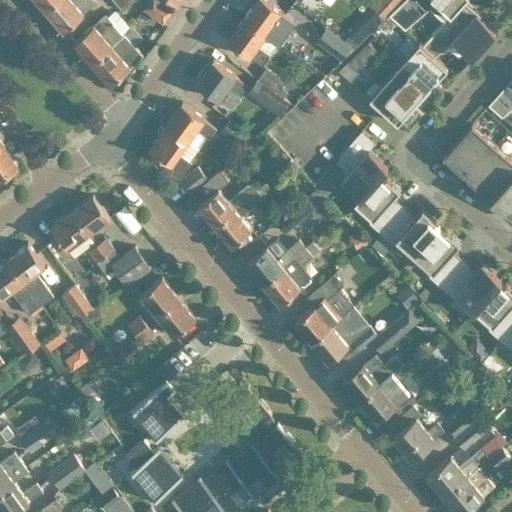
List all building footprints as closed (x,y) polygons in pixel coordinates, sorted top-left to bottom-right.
[(64,29),(79,16),(96,1),(95,0),(54,0),(46,8),(64,29)] [(132,0),(114,0),(123,9),(132,0)] [(148,9),(164,21),(173,9),(161,0),(149,0),(145,7),(148,9)] [(296,19),(277,5),(270,0),(256,0),(244,16),(266,32),(279,41),(296,19)] [(377,0),(372,6),(376,10),(384,17),(399,0),(377,0)] [(402,0),(390,13),(399,21),(398,21),(406,28),(431,6),(445,19),(462,0),(402,0)] [(424,43),(436,54),(455,39),(472,54),(494,30),(489,25),(491,23),(465,0),(462,0),(445,19),(424,43)] [(124,33),(124,34),(130,25),(116,8),(108,14),(106,12),(74,40),(93,62),(124,33)] [(376,10),(367,19),(374,27),(378,23),(385,17),(384,17),(376,10)] [(398,21),(399,21),(390,13),(385,17),(378,23),(387,32),(398,21)] [(244,16),(228,39),(244,50),(263,64),(271,54),(257,44),(266,32),(244,16)] [(327,26),(317,39),(342,58),(354,47),(327,26)] [(134,45),(124,34),(124,33),(93,62),(111,82),(142,55),(134,45)] [(436,54),(424,43),(420,40),(403,58),(429,81),(433,77),(436,79),(448,65),(436,54)] [(369,41),(358,50),(367,59),(377,49),(369,41)] [(348,60),(356,69),(367,59),(358,50),(348,60)] [(197,81),(213,93),(219,97),(230,105),(238,93),(240,94),(248,83),(214,58),(205,71),(201,70),(197,75),(199,79),(197,81)] [(432,83),(429,81),(403,58),(386,77),(415,103),(432,83)] [(284,79),(266,66),(257,78),(276,92),(276,91),(284,79)] [(511,76),(489,103),(502,115),(511,106),(511,76)] [(415,103),(386,77),(370,95),(398,121),(411,107),(415,103)] [(276,91),(276,92),(257,78),(248,91),(267,105),(279,114),(289,100),(276,91)] [(188,139),(199,148),(207,136),(208,137),(217,126),(199,112),(183,101),(166,124),(188,139)] [(241,144),(242,143),(244,145),(255,136),(230,118),(221,129),(241,144)] [(479,162),(496,142),(473,121),(443,153),(464,171),(475,159),(479,162)] [(159,133),(150,146),(174,163),(171,168),(171,172),(176,176),(180,175),(182,173),(184,170),(185,171),(192,161),(191,160),(179,152),(188,139),(166,124),(165,125),(161,124),(157,130),(159,133)] [(359,193),(360,194),(361,194),(380,173),(388,164),(370,147),(376,141),(362,128),(339,154),(352,166),(342,177),(359,193)] [(0,176),(19,165),(10,150),(11,149),(8,143),(6,143),(4,141),(0,144),(0,176)] [(511,171),(511,156),(496,142),(479,162),(467,175),(487,193),(499,180),(502,183),(511,171)] [(278,147),(268,156),(276,165),(287,157),(278,147)] [(190,193),(199,185),(208,178),(198,165),(180,180),(190,193)] [(198,203),(215,223),(224,216),(235,206),(246,197),(253,191),(257,188),(250,180),(239,189),(239,188),(228,197),(218,186),(228,178),(220,168),(208,178),(199,185),(207,195),(198,203)] [(511,171),(502,183),(491,196),(511,214),(511,212),(511,171)] [(382,231),(404,205),(403,204),(394,195),(401,187),(387,175),(384,177),(380,173),(361,194),(360,194),(355,200),(373,217),(370,220),(380,229),(382,231)] [(325,192),(336,197),(342,185),(330,179),(325,192)] [(241,214),(272,188),(265,181),(257,188),(253,191),(246,197),(235,206),(224,216),(215,223),(232,243),(252,226),(241,214)] [(306,195),(277,219),(286,231),(313,207),(313,209),(325,210),(326,196),(318,187),(317,186),(306,195)] [(89,231),(94,227),(110,215),(94,193),(73,208),(89,231)] [(404,205),(382,231),(394,242),(397,238),(413,253),(415,254),(440,226),(438,225),(435,222),(437,219),(423,207),(416,215),(404,205)] [(89,231),(73,208),(51,224),(68,247),(89,231)] [(133,208),(121,216),(137,238),(148,230),(133,208)] [(440,226),(415,254),(432,270),(429,274),(440,283),(441,284),(464,259),(463,257),(453,249),(460,241),(446,228),(444,231),(440,226)] [(362,233),(354,236),(357,246),(370,242),(362,233)] [(121,255),(115,247),(107,235),(98,242),(106,253),(115,265),(114,265),(126,282),(150,265),(136,244),(121,255)] [(247,261),(264,281),(313,240),(312,239),(304,245),(299,238),(278,256),(267,244),(247,261)] [(319,249),(313,240),(264,281),(280,301),(301,284),(300,283),(301,282),(305,285),(311,279),(311,275),(301,262),(312,254),(319,249)] [(37,270),(46,264),(29,241),(7,257),(24,280),(32,290),(37,296),(41,302),(53,293),(37,270)] [(97,260),(106,271),(114,265),(115,265),(106,253),(98,242),(89,248),(97,260)] [(325,278),(334,289),(364,264),(362,263),(354,253),(325,278)] [(40,302),(41,302),(37,296),(32,290),(24,280),(7,257),(0,261),(0,291),(3,295),(12,289),(28,312),(31,310),(33,313),(43,306),(40,302)] [(464,259),(441,284),(453,295),(456,291),(473,307),(474,307),(499,280),(501,277),(482,260),(475,268),(464,259)] [(141,293),(158,313),(180,295),(162,275),(147,287),(141,293)] [(499,280),(474,307),(492,323),(489,327),(501,338),(511,325),(511,286),(506,281),(504,284),(499,280)] [(93,305),(77,283),(65,291),(82,314),(93,305)] [(398,292),(408,304),(416,297),(406,285),(398,292)] [(425,285),(418,293),(427,300),(434,293),(425,285)] [(322,331),(343,313),(327,292),(311,306),(295,319),(312,339),(321,331),(322,331)] [(180,295),(158,313),(174,333),(181,329),(196,316),(180,295)] [(339,329),(360,311),(355,304),(343,313),(322,331),(312,339),(329,359),(350,342),(339,329)] [(37,343),(40,341),(20,313),(5,323),(12,332),(26,351),(31,347),(37,343)] [(373,337),(373,338),(382,348),(405,329),(403,328),(410,323),(402,313),(396,319),(395,318),(378,332),(378,333),(373,337)] [(135,331),(146,322),(140,314),(129,323),(135,331)] [(154,331),(146,322),(135,331),(143,340),(154,331)] [(378,333),(378,332),(370,323),(353,338),(361,347),(373,338),(373,337),(378,333)] [(511,325),(501,338),(511,347),(511,325)] [(50,349),(65,338),(60,330),(45,341),(50,349)] [(142,339),(124,349),(129,359),(148,350),(142,339)] [(494,368),(503,360),(484,340),(475,349),(494,368)] [(25,368),(39,359),(31,347),(26,351),(17,357),(25,368)] [(72,360),(81,372),(98,359),(89,347),(72,360)] [(344,377),(361,397),(402,362),(395,353),(385,362),(375,351),(365,360),(364,359),(344,377)] [(402,362),(361,397),(377,417),(393,404),(398,400),(410,389),(399,377),(408,369),(402,362)] [(0,389),(16,379),(6,365),(0,369),(0,389)] [(62,388),(76,401),(85,391),(71,378),(62,388)] [(155,390),(128,411),(152,439),(180,415),(184,413),(168,394),(174,389),(167,380),(155,390)] [(200,474),(172,497),(185,511),(221,511),(226,508),(229,511),(238,503),(253,490),(256,493),(280,473),(274,465),(299,445),(249,385),(221,408),(244,436),(248,432),(254,440),(230,460),(227,457),(202,477),(200,474)] [(83,400),(69,412),(79,425),(93,413),(83,400)] [(394,434),(396,437),(395,438),(402,447),(404,446),(412,455),(427,443),(445,428),(438,419),(428,427),(418,415),(421,412),(413,402),(402,411),(387,424),(395,433),(394,434)] [(468,409),(449,424),(456,434),(476,419),(468,409)] [(15,429),(21,437),(40,423),(35,415),(15,429)] [(50,415),(40,423),(21,437),(31,450),(60,429),(50,415)] [(466,445),(483,431),(488,427),(479,415),(476,419),(456,434),(466,445)] [(0,443),(7,439),(6,438),(13,433),(7,424),(0,428),(0,443)] [(145,438),(126,454),(136,465),(127,473),(151,501),(182,474),(158,446),(155,449),(145,438)] [(456,511),(458,511),(459,511),(461,511),(485,493),(484,493),(495,483),(487,473),(511,453),(502,444),(490,454),(490,455),(444,493),(450,500),(448,502),(456,511)] [(490,455),(490,454),(482,445),(470,454),(472,457),(462,465),(452,453),(427,473),(428,474),(426,476),(436,487),(438,486),(444,493),(490,455)] [(0,490),(15,479),(28,470),(20,459),(20,458),(14,449),(0,459),(0,490)] [(74,451),(48,470),(60,486),(73,476),(85,468),(86,467),(85,466),(74,451)] [(86,467),(85,468),(94,479),(105,471),(96,459),(85,466),(86,467)] [(0,510),(1,511),(11,511),(21,505),(43,489),(37,480),(23,490),(15,479),(0,490),(0,510)] [(105,508),(122,496),(112,484),(96,496),(105,508)] [(53,511),(62,506),(55,497),(33,511),(53,511)]
